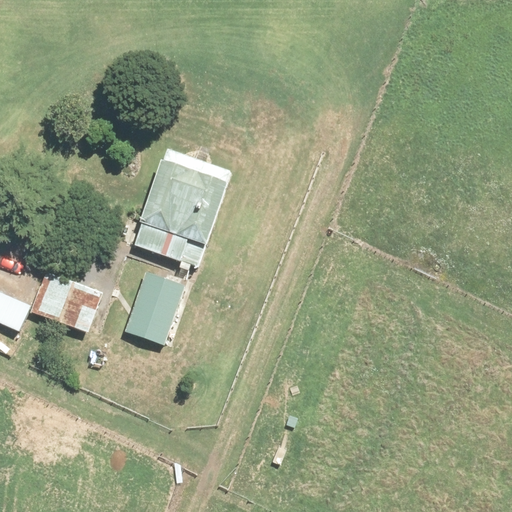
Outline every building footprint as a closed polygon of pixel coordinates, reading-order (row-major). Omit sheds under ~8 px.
[(310,91),(256,74),(251,91),(305,107),(310,91)] [(235,177),(171,154),(137,250),(201,273),(235,177)] [(188,291),(152,277),(130,335),(165,349),(188,291)] [(106,301),(54,280),(39,317),(91,338),(106,301)] [(34,310),(0,293),(0,326),(21,337),(34,310)]
